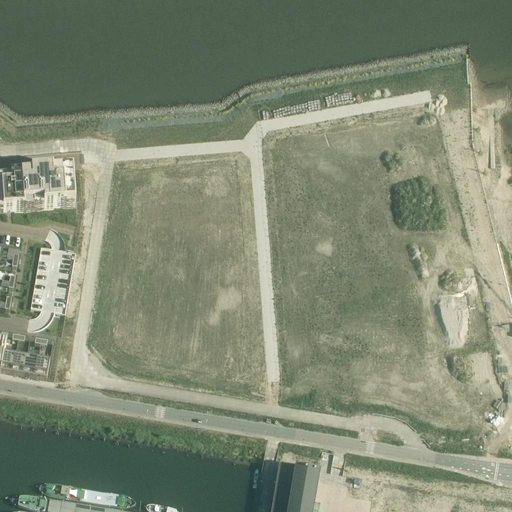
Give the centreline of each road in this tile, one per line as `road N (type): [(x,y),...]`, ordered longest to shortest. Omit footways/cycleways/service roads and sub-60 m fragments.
road 1 (residential): [(254,145),(264,127),(421,98),(440,103),(511,357)]
road 2 (residential): [(254,145),(277,432)]
road 3 (residential): [(0,386),(277,432)]
road 4 (unknown): [(345,390),(511,428)]
road 5 (residential): [(107,157),(254,145)]
road 6 (residential): [(379,450),(511,472)]
